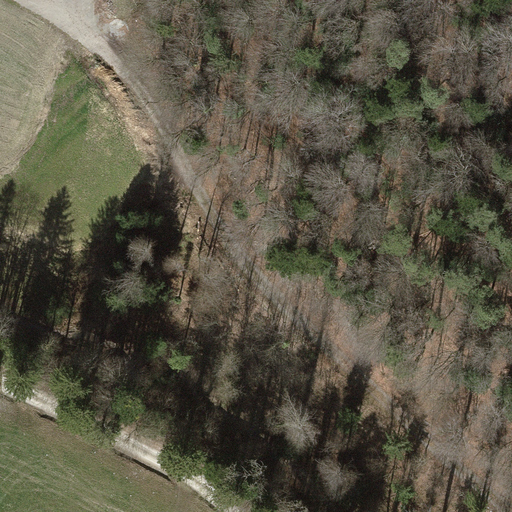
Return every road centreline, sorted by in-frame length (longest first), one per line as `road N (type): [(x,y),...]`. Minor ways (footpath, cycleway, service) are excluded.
road 1 (track): [(51,11),(203,186),(230,240),(312,334),(462,474),(511,510)]
road 2 (track): [(0,389),(188,474),(237,511)]
